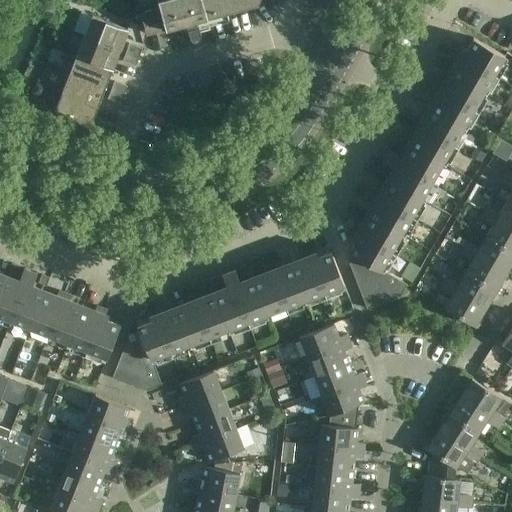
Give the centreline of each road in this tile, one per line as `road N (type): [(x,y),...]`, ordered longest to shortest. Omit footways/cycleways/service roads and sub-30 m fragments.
road 1 (residential): [(0,239),(140,291),(325,223),(403,89)]
road 2 (tertiary): [(8,181),(94,209),(194,201),(247,181),(282,156),(348,57)]
road 3 (tertiary): [(317,30),(288,97),(231,158),(179,175),(109,176),(0,142)]
road 4 (residential): [(128,140),(154,68),(287,16)]
road 5 (residential): [(383,511),(389,455),(376,379),(412,366),(442,393)]
